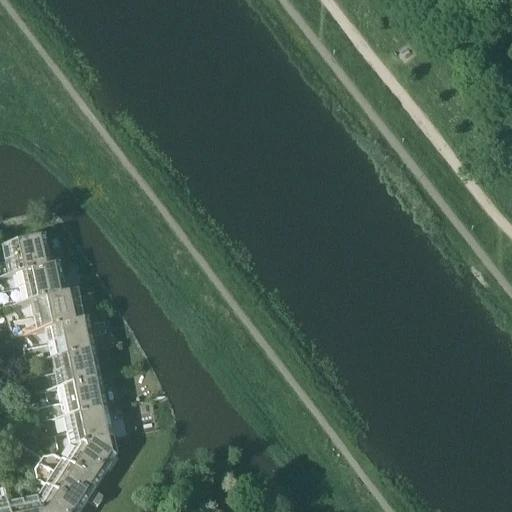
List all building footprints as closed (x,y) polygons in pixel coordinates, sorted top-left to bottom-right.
[(7,278),(15,276),(51,268),(50,268),(44,238),(0,248),(7,278)] [(21,306),(29,304),(65,296),(58,266),(50,268),(51,268),(15,276),(21,306)] [(36,335),(44,333),(44,332),(79,325),(79,324),(73,294),(65,296),(29,304),(36,335)] [(44,333),(50,361),(94,352),(87,322),(79,324),(79,325),(44,332),(44,333)] [(50,361),(57,391),(100,382),(94,352),(50,361)] [(57,391),(63,420),(107,411),(100,382),(57,391)] [(69,449),(69,450),(113,440),(107,411),(63,420),(69,449)] [(37,499),(36,499),(37,500),(39,511),(81,511),(88,503),(93,506),(97,509),(103,500),(94,494),(117,459),(113,440),(69,450),(37,499)] [(36,499),(6,505),(7,511),(39,511),(37,500),(36,499)]
